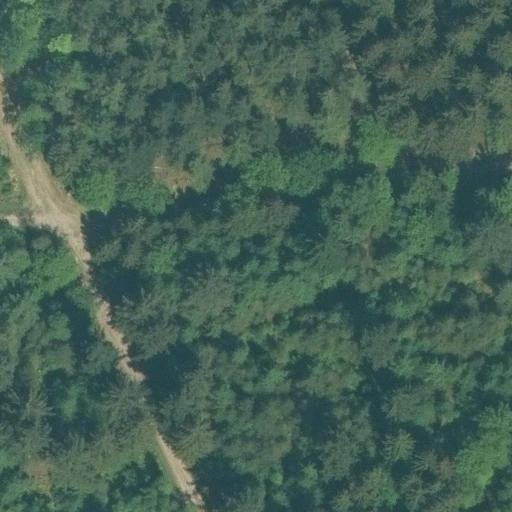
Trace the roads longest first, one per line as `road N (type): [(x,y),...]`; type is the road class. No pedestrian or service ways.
road 1 (track): [(511,167),(60,219)]
road 2 (track): [(201,511),(60,219)]
road 3 (track): [(60,219),(0,98)]
